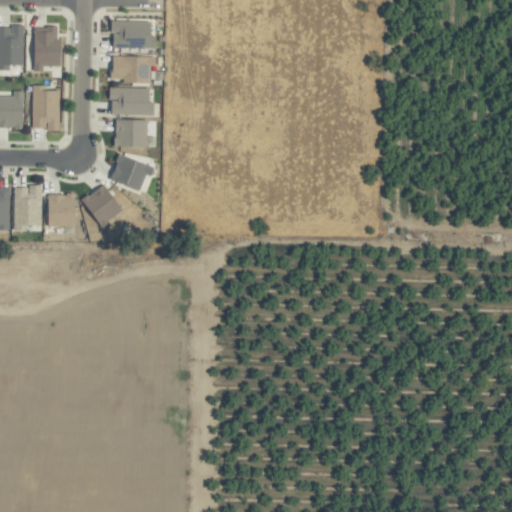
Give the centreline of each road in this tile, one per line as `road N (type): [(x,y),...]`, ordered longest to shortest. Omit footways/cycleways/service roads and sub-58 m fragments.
road 1 (residential): [(162,3),(0,0)]
road 2 (residential): [(83,0),(80,159)]
